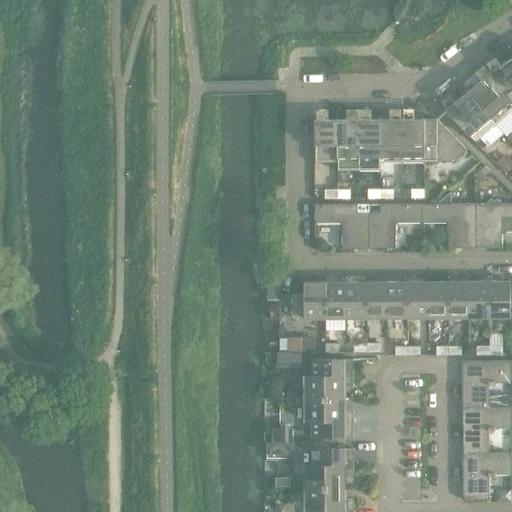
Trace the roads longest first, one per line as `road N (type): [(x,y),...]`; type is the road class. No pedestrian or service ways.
road 1 (residential): [(511,266),(297,268),(296,87),(420,86),(511,21)]
road 2 (residential): [(394,511),(393,367),(449,368),(449,510)]
